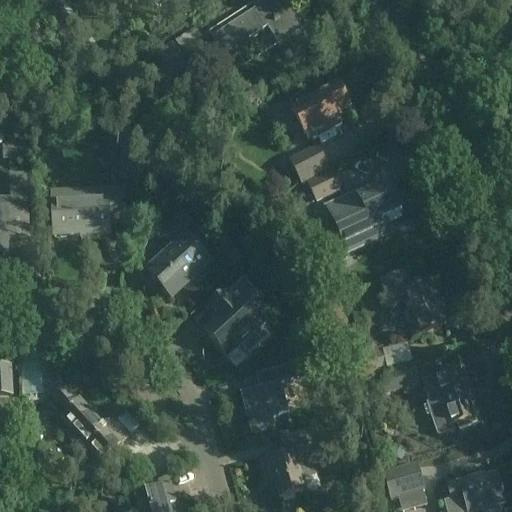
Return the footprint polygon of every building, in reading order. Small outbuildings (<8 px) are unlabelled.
[(260,12),(225,34),(216,40),(227,57),(237,51),(270,29),(282,46),(309,29),(290,0),(266,0),(256,7),(260,12)] [(188,60),(209,47),(197,28),(175,42),(183,54),(184,53),(188,60)] [(306,92),(291,100),(294,107),(292,108),(310,142),(344,125),(339,116),(353,108),(340,83),(310,98),(306,92)] [(121,162),(142,161),(149,160),(148,127),(119,128),(120,162),(121,162)] [(7,154),(27,153),(26,143),(7,144),(7,147),(7,154)] [(303,186),(331,172),(318,147),(290,161),(303,186)] [(332,174),(308,186),(317,204),(341,192),(332,174)] [(13,201),(0,201),(0,254),(17,253),(14,208),(29,207),(28,175),(12,175),(13,201)] [(385,219),(404,210),(392,184),(362,198),(360,192),(329,206),(336,223),(342,220),(356,251),(392,235),(385,219)] [(109,200),(54,202),(55,237),(112,235),(112,222),(126,222),(125,191),(115,191),(114,187),(109,187),(109,200)] [(179,246),(149,274),(173,300),(212,264),(185,234),(194,226),(184,215),(166,232),(179,246)] [(383,295),(376,298),(380,312),(408,302),(420,335),(450,324),(445,311),(448,310),(445,301),(442,302),(434,280),(414,287),(409,272),(379,283),(383,295)] [(217,320),(202,335),(226,360),(241,346),(249,355),(261,343),(253,334),(261,327),(244,308),(257,296),(243,281),(210,312),(217,320)] [(382,350),(351,359),(358,384),(389,374),(382,350)] [(256,375),(260,389),(242,394),(253,433),(275,428),(272,417),(290,412),(282,383),(298,379),(294,364),(256,375)] [(12,367),(0,367),(0,397),(13,397),(12,367)] [(388,394),(421,384),(416,370),(383,380),(388,394)] [(462,430),(479,425),(477,419),(480,418),(464,370),(425,382),(432,404),(430,404),(441,437),(456,432),(454,426),(460,424),(462,430)] [(59,386),(51,394),(68,413),(60,419),(70,430),(66,435),(76,447),(83,443),(102,464),(130,438),(111,417),(102,425),(80,401),(75,404),(59,386)] [(18,402),(16,402),(0,402),(0,426),(7,427),(8,435),(19,435),(18,402)] [(276,461),(260,465),(266,489),(276,487),(280,503),(308,496),(298,456),(310,453),(305,432),(281,439),(286,458),(283,459),(282,456),(275,458),(276,461)] [(420,435),(427,454),(436,451),(429,432),(420,435)] [(417,464),(382,474),(388,494),(390,502),(425,492),(417,464)] [(453,502),(445,504),(447,511),(471,511),(482,509),(483,511),(502,511),(500,504),(505,502),(498,476),(478,481),(478,479),(448,487),(453,502)] [(152,511),(172,511),(170,503),(177,501),(173,485),(147,492),(152,511)]
